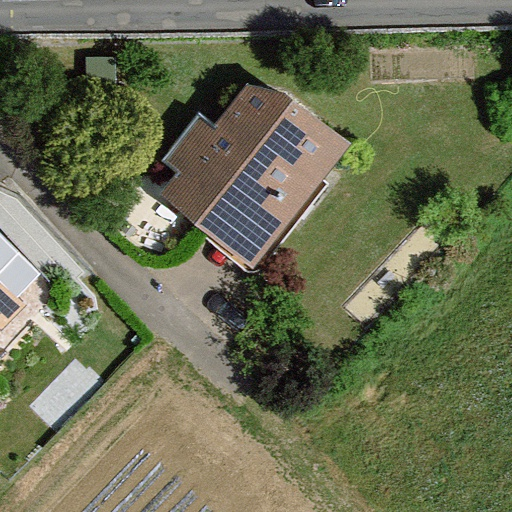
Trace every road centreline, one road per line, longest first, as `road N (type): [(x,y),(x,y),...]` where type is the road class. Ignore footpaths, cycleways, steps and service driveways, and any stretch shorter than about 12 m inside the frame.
road 1 (tertiary): [(200,0),(0,6)]
road 2 (track): [(347,511),(249,395)]
